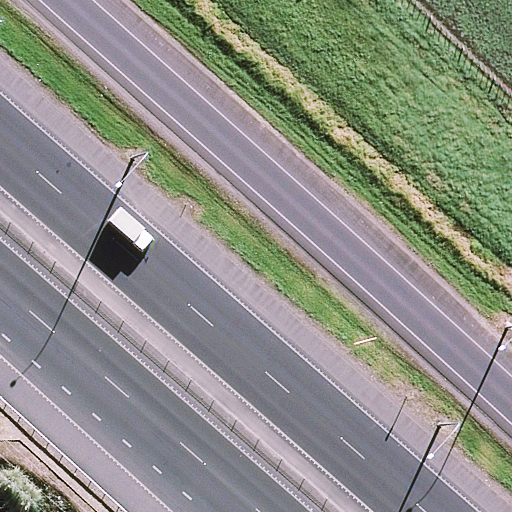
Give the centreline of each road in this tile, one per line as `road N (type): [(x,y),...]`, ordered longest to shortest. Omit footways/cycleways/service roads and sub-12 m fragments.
road 1 (motorway): [(0,119),(447,511)]
road 2 (motorway): [(69,0),(511,390)]
road 3 (motorway): [(267,511),(0,280)]
road 4 (motorway): [(212,511),(0,316)]
